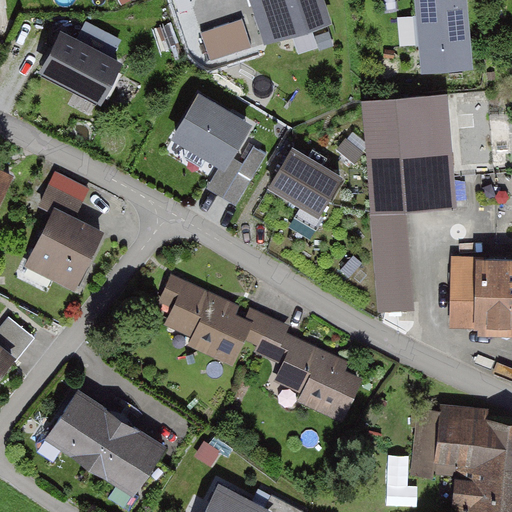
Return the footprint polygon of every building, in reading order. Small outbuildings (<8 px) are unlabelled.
[(326,0),(252,0),(264,37),(331,15),(326,0)] [(243,16),(202,31),(213,59),(253,44),(243,16)] [(79,43),(61,34),(40,79),(105,110),(124,69),(112,63),(122,42),(87,26),(79,43)] [(252,112),(197,81),(170,128),(225,159),(229,151),(252,112)] [(444,93),(358,100),(375,308),(410,305),(402,212),(454,208),(444,93)] [(341,165),(292,137),(269,177),(319,205),(341,165)] [(225,159),(209,183),(234,199),(264,152),(252,144),(242,159),(229,151),(225,159)] [(32,211),(46,218),(49,210),(72,221),(88,188),(52,170),(32,211)] [(0,197),(9,178),(0,173),(0,197)] [(72,221),(49,210),(46,218),(24,269),(72,290),(98,231),(72,221)] [(511,260),(450,260),(449,328),(467,328),(467,334),(511,334),(511,260)] [(250,314),(183,282),(159,330),(227,362),(236,343),(250,314)] [(252,309),(250,314),(236,343),(280,361),(290,336),(294,326),(252,309)] [(363,367),(290,336),(280,361),(271,382),(343,413),(363,367)] [(0,380),(15,365),(0,351),(0,380)] [(75,388),(41,438),(133,500),(167,450),(75,388)] [(487,406),(422,402),(417,469),(452,472),(450,501),(468,502),(467,511),(511,511),(511,419),(486,418),(487,406)] [(212,479),(193,511),(268,511),(269,511),(212,479)]
